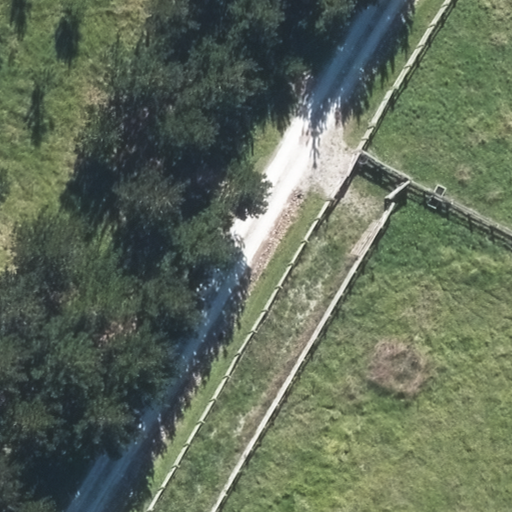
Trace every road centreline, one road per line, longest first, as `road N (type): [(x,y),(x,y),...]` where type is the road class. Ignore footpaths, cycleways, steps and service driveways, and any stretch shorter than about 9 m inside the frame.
road 1 (unknown): [(384,0),(85,511)]
road 2 (unknown): [(294,152),(361,175),(168,511)]
